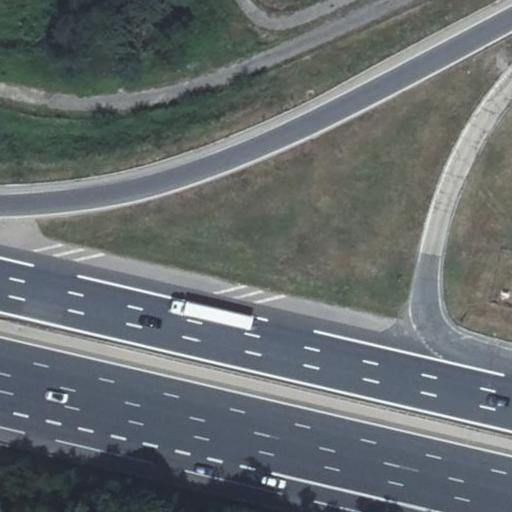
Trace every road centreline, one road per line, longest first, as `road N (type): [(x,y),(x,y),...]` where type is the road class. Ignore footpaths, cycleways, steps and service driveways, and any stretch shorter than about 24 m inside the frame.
road 1 (motorway): [(511,17),(289,133),(179,177),(104,196),(0,204)]
road 2 (motorway): [(511,404),(0,284)]
road 3 (motorway): [(0,376),(277,441)]
road 4 (motorway): [(277,441),(511,495)]
road 5 (motorway): [(277,441),(461,511)]
road 6 (track): [(265,64),(399,0)]
